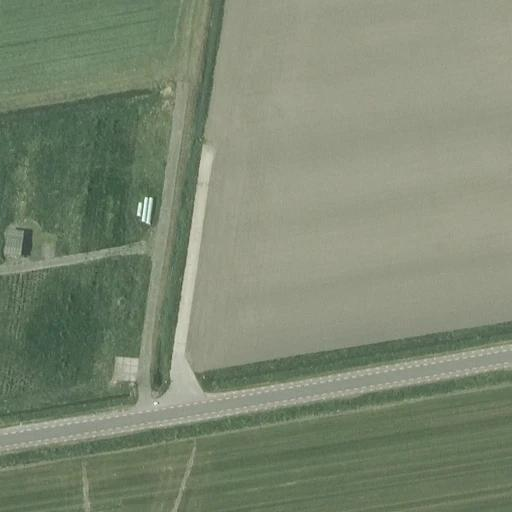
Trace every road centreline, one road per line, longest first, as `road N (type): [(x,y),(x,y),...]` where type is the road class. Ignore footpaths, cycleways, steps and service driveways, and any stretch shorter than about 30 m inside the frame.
road 1 (tertiary): [(0,440),(511,356)]
road 2 (track): [(152,416),(144,385),(183,86)]
road 3 (track): [(209,154),(178,411)]
road 4 (track): [(161,247),(0,270)]
